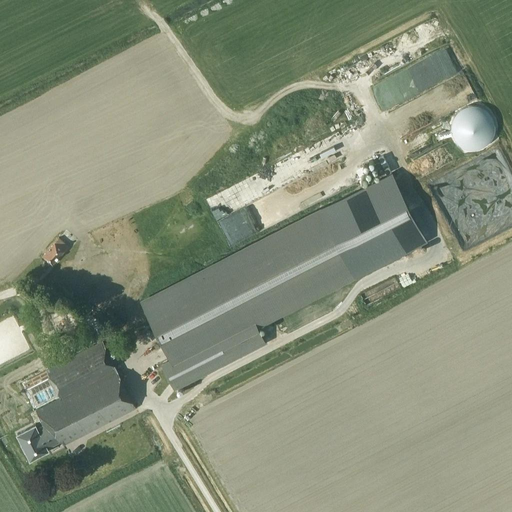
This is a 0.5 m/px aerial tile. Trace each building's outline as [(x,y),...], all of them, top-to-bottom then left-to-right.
[(424,38),(432,34),(434,41),(444,37),(436,19),(419,25),(424,38)] [(371,52),(358,57),(367,80),(379,76),(377,69),(370,71),(367,66),(375,62),(371,52)] [(462,109),(479,99),(466,75),(448,84),(462,109)] [(357,182),(368,177),(363,166),(352,171),(357,182)] [(393,174),(322,210),(355,275),(426,238),(393,174)] [(163,363),(175,387),(176,387),(177,387),(177,388),(177,390),(178,392),(179,393),(181,392),(182,391),(183,389),(182,387),(180,387),(179,386),(180,385),(266,341),(257,325),(355,275),(322,210),(142,301),(171,359),(163,363)] [(239,210),(219,221),(232,246),(252,236),(239,210)] [(68,246),(59,237),(43,255),(52,264),(68,246)] [(87,342),(80,326),(67,333),(75,348),(87,342)] [(136,407),(103,340),(46,370),(60,398),(36,410),(43,425),(38,428),(35,423),(17,433),(30,459),(49,449),(47,447),(61,440),(63,445),(136,407)]
